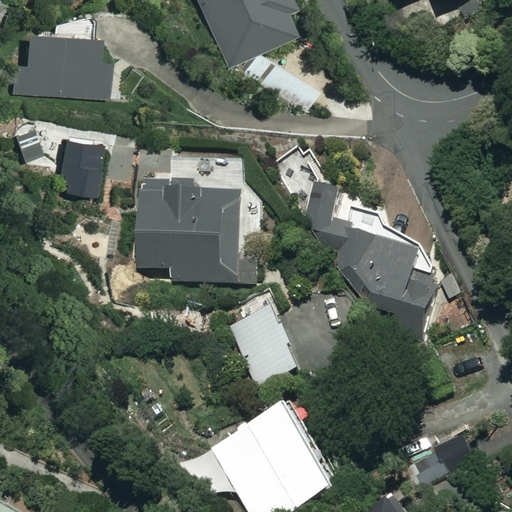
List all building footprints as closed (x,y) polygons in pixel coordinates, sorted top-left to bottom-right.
[(197,0),(232,66),(305,27),(291,0),(197,0)] [(100,62),(101,39),(24,38),(24,67),(14,67),(14,100),(110,100),(110,62),(100,62)] [(318,92),(257,53),(244,73),(305,113),(318,92)] [(43,153),(36,132),(15,139),(22,160),(43,153)] [(199,183),(144,183),(143,272),(173,273),(173,286),(244,287),(245,193),(199,193),(199,183)] [(436,287),(439,277),(424,273),(429,252),(336,229),(345,193),(319,186),(308,232),(324,236),(317,264),(341,270),(378,315),(402,321),(398,337),(429,345),(443,288),(436,287)] [(302,350),(292,328),(287,330),(279,311),(235,331),(253,372),(258,370),(266,388),(305,370),(297,352),(302,350)] [(198,463),(195,458),(184,464),(207,509),(241,492),(251,511),(314,511),(352,493),(305,402),(257,427),(259,432),(198,463)] [(477,469),(469,441),(434,451),(436,458),(401,468),(407,490),(477,469)] [(408,511),(402,503),(387,511),(408,511)]
